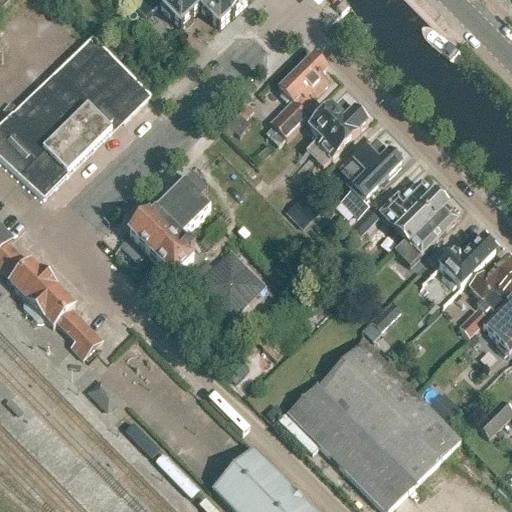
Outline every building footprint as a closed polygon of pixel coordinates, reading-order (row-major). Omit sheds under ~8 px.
[(251,6),(244,0),(142,0),(134,9),(147,23),(159,12),(182,34),(200,16),(220,35),(231,23),(232,24),(251,6)] [(342,18),(350,10),(345,6),(344,5),(336,12),(342,18)] [(125,128),(152,103),(94,44),(0,136),(0,161),(1,162),(46,203),(70,180),(70,179),(113,136),(99,123),(110,112),(125,128)] [(303,116),(330,89),(322,81),(329,75),(314,60),(280,94),(292,107),(270,130),(274,133),(287,147),(310,123),(303,116)] [(331,166),(366,131),(365,130),(365,126),(359,120),(355,120),(353,118),(352,119),(341,109),(334,116),(331,113),(310,135),(319,144),(307,157),(323,172),(330,165),(331,166)] [(287,147),(274,133),(267,140),(280,154),(287,147)] [(366,208),(402,173),(400,171),(399,167),(395,163),(392,163),(389,160),(388,161),(376,149),(367,158),(366,157),(354,169),(354,170),(342,182),(351,191),(347,195),(350,198),(340,208),(358,227),(363,222),(369,215),(363,210),(366,208)] [(242,303),(255,291),(244,278),(247,274),(231,256),(223,264),(224,263),(215,272),(206,262),(208,260),(194,246),(197,244),(190,237),(213,215),(203,205),(210,199),(194,183),(185,191),(184,191),(151,223),(149,224),(141,224),(133,232),(132,241),(123,251),(139,267),(148,258),(175,286),(188,273),(217,303),(213,307),(229,324),(246,307),(242,303)] [(435,229),(447,217),(448,216),(447,215),(448,212),(448,210),(446,207),(444,205),(443,204),(440,203),(438,203),(436,204),(435,203),(434,204),(422,192),(410,204),(411,205),(408,209),(402,203),(382,222),(398,239),(397,240),(404,247),(406,248),(430,224),(435,229)] [(457,228),(447,217),(435,229),(430,224),(406,248),(404,247),(394,257),(409,273),(420,261),(421,262),(457,228)] [(12,246),(0,234),(0,275),(11,287),(29,270),(9,249),(12,246)] [(461,297),(496,263),(494,261),(495,256),(490,251),(483,250),(482,249),(481,250),(474,242),(461,254),(461,253),(452,261),(453,262),(451,264),(450,264),(448,265),(446,266),(445,267),(442,269),(442,270),(442,272),(441,274),(440,275),(445,280),(441,284),(452,296),(456,292),(461,297)] [(495,323),(511,305),(511,271),(507,266),(487,286),(484,283),(470,297),(481,309),(477,312),(486,321),(490,317),(495,323)] [(102,347),(71,315),(75,312),(56,293),(56,292),(40,275),(39,276),(31,267),(29,270),(11,287),(9,289),(16,296),(27,307),(24,310),(24,314),(26,316),(37,328),(42,328),(44,326),(45,325),(53,333),(57,330),(76,349),(71,353),(83,365),(85,364),(95,354),(102,347)] [(388,308),(380,300),(369,311),(377,319),(388,308)] [(449,324),(463,310),(455,302),(441,316),(449,324)] [(511,305),(495,323),(483,334),(499,350),(496,354),(505,364),(508,360),(509,361),(511,358),(511,305)] [(381,338),(401,318),(391,308),(371,329),(381,338)] [(476,341),(488,328),(477,317),(460,335),(471,346),(476,341)] [(262,353),(277,368),(311,334),(295,319),(262,353)] [(351,339),(340,329),(323,347),(334,357),(351,339)] [(469,348),(473,352),(478,347),(478,343),(476,341),(471,346),(469,348)] [(399,511),(462,449),(365,351),(320,395),(319,394),(290,422),(378,511),(399,511)] [(117,406),(101,389),(91,398),(107,415),(117,406)] [(445,429),(459,416),(444,401),(430,414),(445,429)] [(511,417),(501,406),(476,432),(489,445),(511,422),(511,417)] [(307,511),(253,456),(212,496),(228,511),(307,511)]
